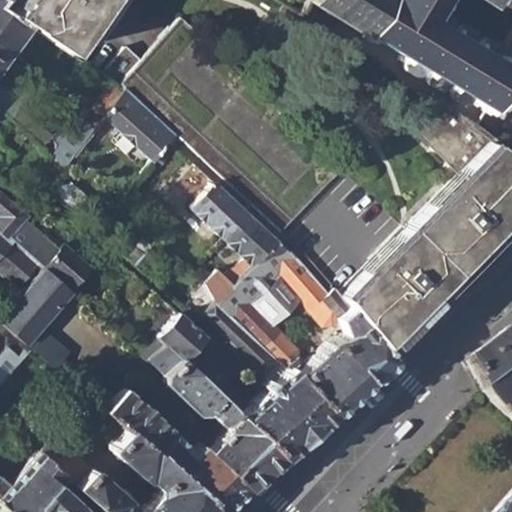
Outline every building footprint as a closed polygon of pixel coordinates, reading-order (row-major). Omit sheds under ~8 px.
[(18,0),(10,13),(26,24),(66,52),(101,0),(18,0)] [(511,69),(511,64),(509,63),(511,57),(511,0),(310,0),(356,28),(354,33),(359,35),(363,30),(393,49),(390,54),(393,56),(395,54),(397,63),(408,70),(411,68),(420,73),(420,78),(430,84),(434,82),(443,88),(443,92),(453,98),(461,96),(461,100),(464,101),(468,95),(481,105),(483,101),(490,105),(492,101),(487,97),(506,66),(511,70),(511,69)] [(0,108),(3,111),(7,114),(18,99),(0,82),(0,58),(26,24),(10,13),(0,6),(0,108)] [(172,136),(277,233),(337,170),(175,17),(135,59),(121,47),(98,72),(109,81),(122,89),(172,136)] [(122,89),(109,81),(89,108),(101,118),(122,89)] [(378,343),(511,206),(511,173),(510,172),(511,169),(511,154),(430,88),(424,96),(404,119),(458,173),(337,295),(378,343)] [(101,118),(151,163),(166,143),(172,136),(122,89),(101,118)] [(53,155),(64,165),(92,129),(79,120),(53,155)] [(44,163),(57,175),(64,165),(53,155),(52,155),(44,163)] [(192,321),(200,314),(211,302),(276,362),(282,369),(329,412),(390,358),(378,343),(337,295),(332,289),(326,294),(289,251),(287,252),(210,183),(187,208),(246,266),(226,285),(214,272),(201,282),(156,240),(134,266),(192,321)] [(0,234),(7,240),(23,221),(27,215),(0,192),(0,234)] [(57,252),(35,232),(23,221),(7,240),(20,251),(37,265),(41,269),(67,291),(87,268),(62,246),(57,252)] [(134,266),(156,240),(134,222),(112,247),(134,266)] [(0,234),(0,274),(16,288),(37,265),(20,251),(7,240),(0,234)] [(0,317),(0,323),(24,342),(37,329),(67,291),(41,269),(0,317)] [(261,375),(264,378),(258,384),(263,387),(258,392),(245,405),(221,383),(236,369),(175,313),(154,334),(155,336),(142,348),(139,345),(134,352),(144,362),(147,359),(163,343),(279,456),(329,412),(282,369),(276,362),(211,302),(200,314),(261,375)] [(0,353),(5,348),(16,358),(27,345),(24,342),(0,323),(0,353)] [(511,332),(507,327),(465,359),(480,389),(511,420),(511,418),(511,332)] [(66,353),(37,329),(24,342),(27,345),(54,368),(66,353)] [(195,443),(245,486),(279,456),(163,343),(147,359),(162,374),(161,382),(193,413),(202,414),(204,412),(215,424),(220,424),(222,431),(205,448),(197,441),(195,443)] [(124,429),(220,508),(245,486),(195,443),(186,452),(164,427),(109,375),(89,398),(124,429)] [(124,382),(133,389),(139,384),(130,376),(124,382)] [(410,423),(406,419),(393,435),(400,441),(413,426),(410,423)] [(216,511),(220,508),(124,429),(108,447),(142,478),(145,475),(154,483),(153,493),(141,504),(131,505),(123,498),(124,496),(88,465),(84,470),(73,460),(76,455),(53,435),(37,452),(63,475),(104,511),(216,511)] [(0,504),(0,511),(30,511),(54,484),(63,475),(37,452),(6,484),(0,478),(0,502),(1,504),(0,504)] [(81,508),(54,484),(30,511),(77,511),(79,510),(81,508)] [(511,511),(511,488),(491,511),(511,511)]
